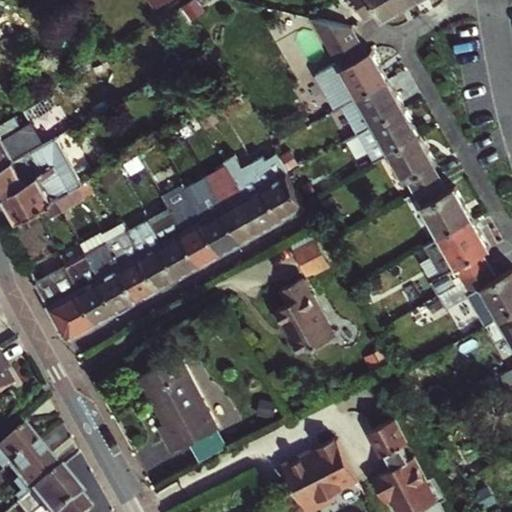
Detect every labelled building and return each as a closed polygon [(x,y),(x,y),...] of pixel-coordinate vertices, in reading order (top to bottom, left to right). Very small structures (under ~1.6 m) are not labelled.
[(382,16),(409,0),(357,0),(366,14),(377,8),(382,16)] [(370,47),(362,33),(334,48),(357,90),(390,71),(375,44),(370,47)] [(406,101),(390,71),(357,90),(373,119),(406,101)] [(49,89),(0,118),(0,162),(14,155),(3,134),(56,101),(49,89)] [(406,101),(373,119),(359,128),(375,156),(389,148),(422,130),(406,101)] [(438,158),(422,130),(389,148),(405,177),(408,175),(415,187),(441,172),(434,160),(438,158)] [(14,155),(0,162),(0,191),(3,190),(53,162),(46,150),(62,141),(56,131),(14,155)] [(62,141),(46,150),(53,162),(3,190),(18,217),(35,208),(55,196),(78,183),(84,180),(62,141)] [(275,175),(264,152),(253,157),(285,214),(307,202),(289,168),(275,175)] [(285,214),(253,157),(232,169),(264,225),(285,214)] [(264,225),(232,169),(212,180),(244,237),(264,225)] [(449,186),(441,172),(415,187),(440,230),(473,212),(456,182),(449,186)] [(191,191),(189,192),(196,203),(222,248),(244,237),(212,180),(191,191)] [(40,216),(60,205),(55,196),(35,208),(40,216)] [(182,196),(168,204),(173,212),(200,261),(222,248),(196,203),(188,207),(182,196)] [(164,216),(160,209),(148,215),(180,272),(200,261),(173,212),(164,216)] [(483,247),(490,242),(473,212),(440,230),(426,238),(443,267),(431,274),(439,287),(490,259),(483,247)] [(180,272),(148,215),(129,226),(161,282),(180,272)] [(161,282),(129,226),(108,238),(140,294),(161,282)] [(327,251),(316,230),(298,239),(310,260),(327,251)] [(140,294),(108,238),(86,250),(118,306),(140,294)] [(118,306),(86,250),(65,261),(97,317),(118,306)] [(511,305),(511,266),(498,274),(490,259),(439,287),(447,302),(483,283),(500,313),(511,305)] [(97,317),(65,261),(35,278),(63,329),(72,331),(97,317)] [(276,313),(299,358),(335,338),(304,279),(282,290),(290,306),(276,313)] [(511,305),(500,313),(488,319),(509,357),(511,355),(511,305)] [(11,366),(3,351),(0,352),(0,402),(19,392),(7,369),(11,366)] [(218,424),(181,351),(142,370),(166,417),(157,422),(171,448),(190,438),(218,424)] [(395,456),(374,467),(386,491),(392,487),(403,508),(438,490),(415,445),(411,447),(404,435),(408,433),(395,408),(371,420),(383,445),(388,443),(395,456)] [(190,438),(201,459),(229,444),(218,424),(190,438)] [(0,441),(0,469),(3,467),(24,491),(55,467),(19,425),(0,441)] [(319,437),(321,441),(312,445),(310,441),(281,457),(306,507),(336,492),(333,485),(356,473),(334,429),(319,437)] [(79,511),(88,505),(55,467),(24,491),(13,501),(22,511),(79,511)]
